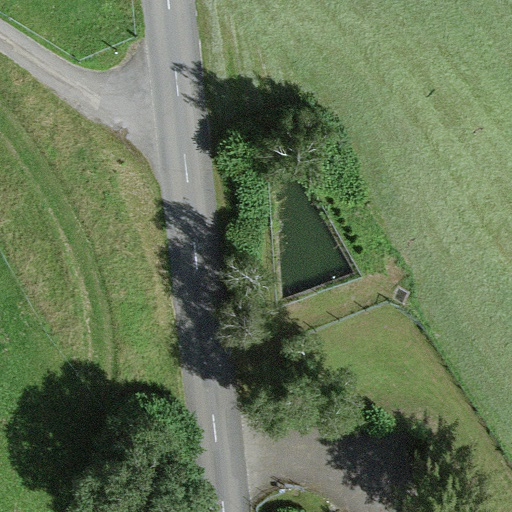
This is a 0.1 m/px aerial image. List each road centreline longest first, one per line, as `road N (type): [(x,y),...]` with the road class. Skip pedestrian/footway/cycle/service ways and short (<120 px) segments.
road 1 (tertiary): [(171,0),(225,511)]
road 2 (unknown): [(221,472),(343,457),(419,493)]
